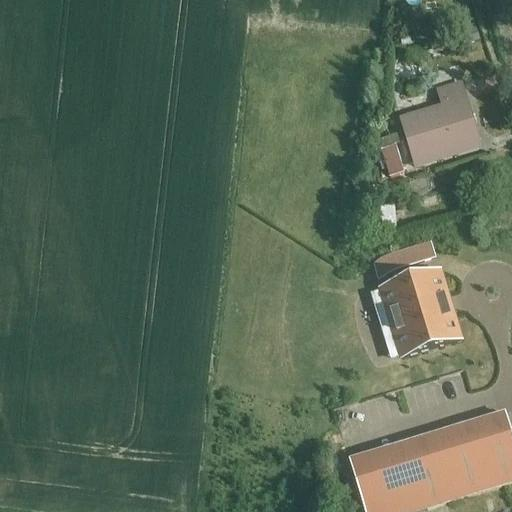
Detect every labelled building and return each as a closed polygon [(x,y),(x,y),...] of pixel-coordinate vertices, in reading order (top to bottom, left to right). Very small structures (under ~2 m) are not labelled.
[(476,32),(461,36),(464,47),(479,42),(476,32)] [(442,109),(400,122),(411,159),(477,138),(461,86),(437,94),(442,109)] [(404,176),(395,148),(382,153),(391,180),(404,176)] [(396,230),(395,208),(382,208),(383,231),(396,230)] [(431,245),(393,256),(389,258),(382,261),(379,263),(373,267),(377,282),(386,277),(393,273),(396,272),(435,260),(431,245)] [(402,361),(461,343),(440,275),(381,292),(402,361)] [(448,415),(456,417),(459,406),(433,400),(429,415),(416,412),(413,423),(429,428),(430,426),(444,430),(448,415)] [(511,443),(503,416),(347,464),(361,511),(420,511),(511,484),(511,443)]
